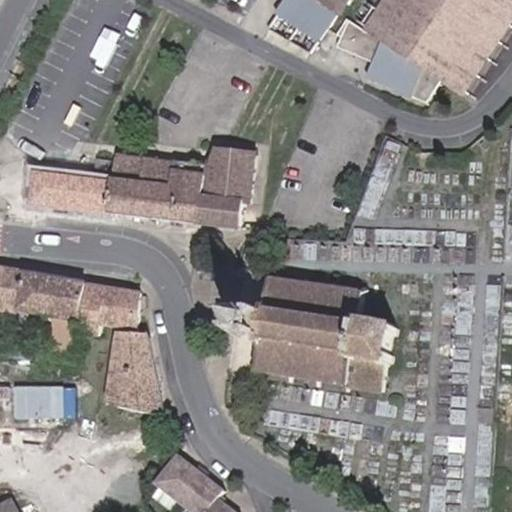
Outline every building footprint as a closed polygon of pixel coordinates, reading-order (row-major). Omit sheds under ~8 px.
[(129,32),(138,4),(126,0),(125,0),(116,28),(129,32)] [(339,14),(348,0),(290,0),(279,17),(319,43),(338,14),(339,14)] [(511,19),(511,0),(390,0),(368,34),(348,21),(337,37),(343,40),(338,49),(380,67),(377,75),(374,82),(418,100),(435,73),(444,79),(451,84),(464,93),(511,19)] [(428,104),(444,79),(435,73),(418,100),(428,104)] [(214,167),(179,161),(179,164),(122,156),(123,148),(120,148),(115,178),(112,215),(258,231),(265,180),(255,179),(258,156),(220,152),(214,167)] [(112,215),(115,178),(90,175),(89,182),(81,181),(82,174),(54,170),(53,178),(37,176),(34,206),(112,215)] [(81,335),(88,285),(0,270),(0,310),(59,321),(54,357),(77,361),(81,335)] [(363,321),(365,297),(370,293),(367,290),(362,294),(336,290),(336,284),(331,284),(331,289),(308,286),(308,280),(304,279),(303,285),(275,281),(270,275),(267,277),(271,283),(268,308),(262,346),(259,370),(253,374),(256,379),(262,375),(291,379),(291,384),(294,385),(295,380),(319,383),(318,388),(322,389),(322,384),(348,388),(347,393),(351,393),(352,388),(386,393),(389,368),(390,368),(391,364),(395,365),(396,358),(392,357),(395,337),(399,338),(400,330),(396,330),(396,326),(389,325),(389,329),(373,327),(374,318),(366,317),(365,321),(363,321)] [(140,333),(143,294),(88,285),(81,335),(103,338),(105,327),(121,330),(140,333)] [(262,346),(268,308),(263,307),(263,311),(261,310),(261,313),(244,311),(244,308),(240,307),(240,310),(237,310),(233,335),(236,336),(235,338),(240,339),(240,336),(257,339),(256,342),(259,342),(258,345),(262,346)] [(126,357),(118,408),(167,418),(151,335),(140,333),(121,330),(117,355),(126,357)] [(118,408),(126,357),(117,355),(109,405),(118,408)] [(228,493),(182,457),(159,486),(193,511),(212,511),(222,501),(228,493)] [(236,511),(222,501),(212,511),(236,511)]
